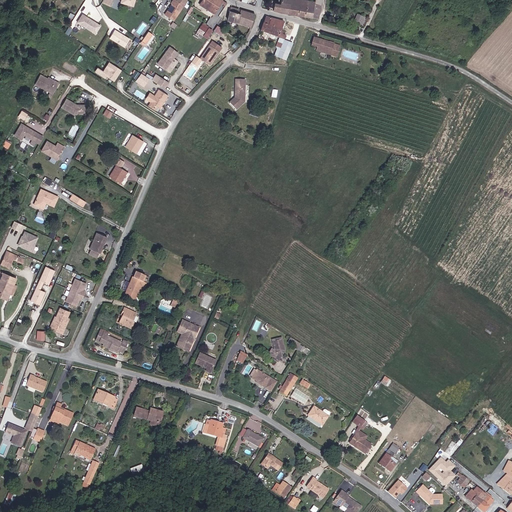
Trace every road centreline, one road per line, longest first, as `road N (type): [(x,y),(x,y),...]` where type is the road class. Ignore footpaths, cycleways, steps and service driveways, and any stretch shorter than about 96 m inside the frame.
road 1 (unclassified): [(71,357),(235,405),(400,511)]
road 2 (unclassified): [(262,12),(465,69),(511,100)]
road 3 (unclassified): [(71,357),(166,137)]
road 4 (unclassified): [(166,137),(249,41),(262,12)]
